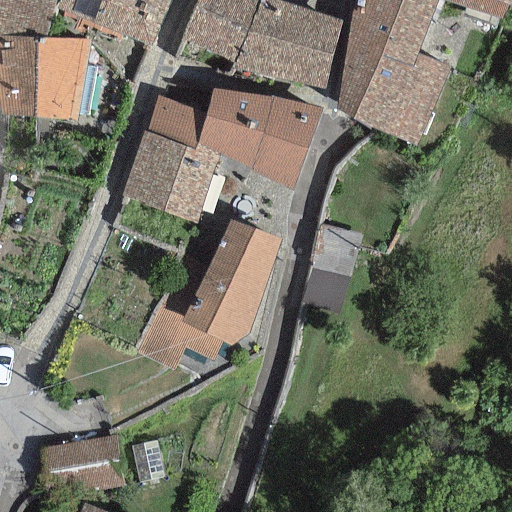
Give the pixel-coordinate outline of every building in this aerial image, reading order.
[(0,0),(0,38),(46,39),(55,0),(0,0)] [(59,0),(56,8),(149,47),(169,0),(59,0)] [(198,0),(180,40),(230,63),(259,2),(254,0),(198,0)] [(278,0),(259,0),(259,2),(230,63),(234,68),(323,89),(340,22),(278,0)] [(353,0),(336,111),(416,145),(448,67),(417,53),(438,0),(353,0)] [(46,39),(0,38),(0,117),(76,120),(87,39),(46,39)] [(271,98),(212,90),(205,115),(195,146),(218,157),(249,171),(292,192),(318,109),(271,98)] [(205,115),(155,97),(146,133),(193,151),(195,146),(205,115)] [(193,151),(146,133),(142,131),(120,196),(195,224),(218,157),(195,146),(193,151)] [(280,241),(228,221),(180,317),(178,322),(223,342),(231,346),(248,332),(280,241)] [(326,239),(317,307),(355,312),(365,245),(326,239)] [(180,317),(158,307),(136,353),(174,370),(185,347),(214,360),(223,342),(178,322),(180,317)] [(115,438),(37,450),(44,499),(122,487),(115,438)]
